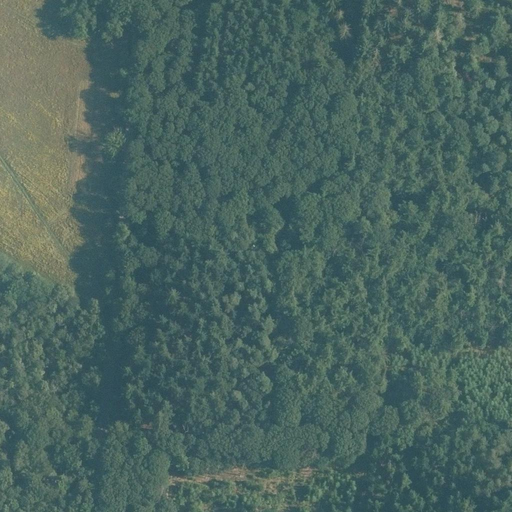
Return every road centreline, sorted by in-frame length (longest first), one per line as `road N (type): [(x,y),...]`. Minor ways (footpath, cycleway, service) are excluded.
road 1 (track): [(0,408),(103,444),(511,451)]
road 2 (track): [(135,0),(95,511)]
road 3 (track): [(111,251),(511,232)]
road 4 (track): [(307,0),(319,16),(335,88),(511,85)]
road 5 (track): [(335,88),(126,116)]
road 6 (track): [(282,245),(286,447)]
